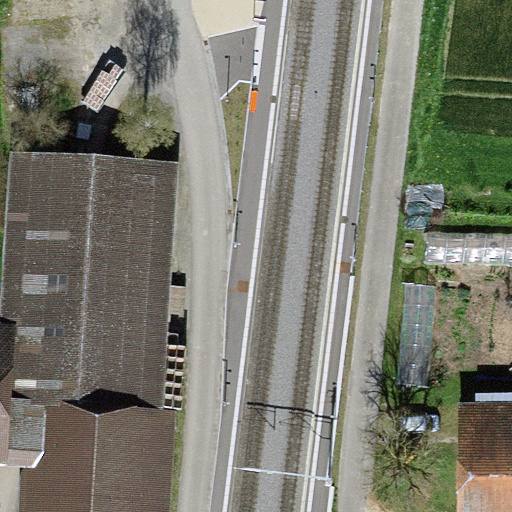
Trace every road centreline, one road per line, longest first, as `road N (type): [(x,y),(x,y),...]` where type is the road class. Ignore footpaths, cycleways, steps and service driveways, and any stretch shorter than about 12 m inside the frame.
road 1 (unclassified): [(165,0),(214,204),(184,511)]
road 2 (track): [(353,511),(410,0)]
